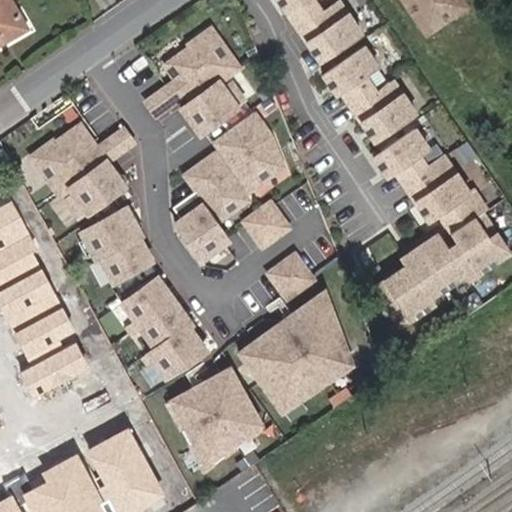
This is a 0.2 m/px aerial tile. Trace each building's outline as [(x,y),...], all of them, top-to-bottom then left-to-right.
[(0,34),(0,25),(19,14),(11,0),(0,0),(0,42),(3,40),(0,34)] [(315,0),(278,0),(295,24),(320,7),(315,0)] [(404,0),(427,32),(466,4),(463,0),(404,0)] [(320,7),(295,24),(320,60),(361,32),(340,1),(323,12),(320,7)] [(0,34),(3,40),(27,27),(19,14),(0,25),(0,34)] [(227,66),(231,63),(209,32),(185,48),(187,51),(163,67),(174,82),(143,104),(153,118),(183,96),(190,91),(196,99),(196,98),(216,84),(232,73),(227,66)] [(364,46),(323,74),(336,93),(340,90),(349,104),(373,87),(365,74),(377,66),(364,46)] [(231,63),(227,66),(232,73),(236,70),(231,63)] [(415,111),(394,80),(377,92),(373,87),(349,104),(373,139),(415,111)] [(189,104),(179,111),(197,137),(242,105),(229,87),(222,92),(216,84),(196,98),(196,99),(189,104)] [(190,91),(183,96),(189,104),(196,99),(190,91)] [(212,145),(243,189),(256,180),(258,183),(278,169),(267,140),(251,117),(212,145)] [(29,157),(47,182),(49,180),(59,194),(64,190),(69,197),(61,202),(75,221),(122,187),(104,162),(131,143),(122,130),(95,149),(78,126),(55,142),(53,140),(29,157)] [(428,167),(419,154),(429,148),(415,128),(374,157),(387,176),(395,171),(403,184),(428,167)] [(470,192),(444,155),(428,167),(403,184),(428,220),(440,212),(453,232),(466,223),(453,204),(470,192)] [(211,226),(245,203),(212,156),(183,177),(194,192),(170,209),(178,221),(172,226),(197,261),(224,243),(211,226)] [(10,203),(0,208),(0,307),(31,364),(19,371),(34,397),(87,368),(67,332),(73,329),(29,250),(34,247),(10,203)] [(254,215),(271,239),(283,230),(267,206),(254,215)] [(147,263),(118,211),(76,235),(92,263),(96,261),(109,284),(147,263)] [(470,281),(511,252),(483,212),(466,223),(453,232),(468,254),(458,261),(439,234),(402,259),(408,266),(375,288),(401,327),(435,304),(432,299),(466,276),(470,281)] [(242,224),(259,247),(271,239),(254,215),(242,224)] [(317,279),(298,252),(266,275),(285,302),(317,279)] [(143,355),(162,381),(202,353),(184,328),(187,326),(153,279),(118,304),(150,350),(143,355)] [(346,365),(316,296),(227,360),(270,419),(346,365)] [(259,432),(225,371),(163,405),(200,473),(259,432)] [(127,427),(87,448),(121,511),(142,511),(166,500),(127,427)] [(45,481),(20,495),(29,511),(113,511),(78,448),(39,470),(45,481)] [(19,511),(9,494),(0,498),(0,511),(19,511)]
